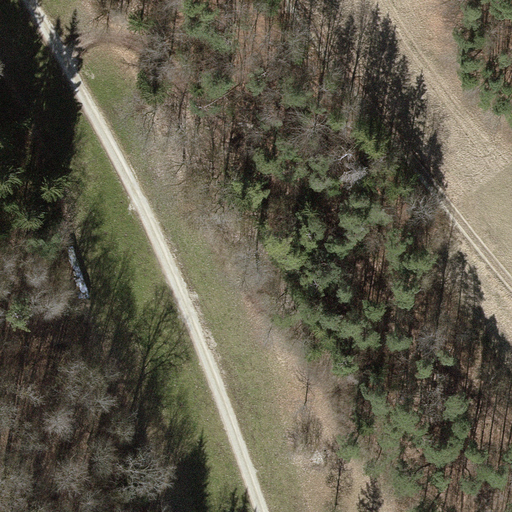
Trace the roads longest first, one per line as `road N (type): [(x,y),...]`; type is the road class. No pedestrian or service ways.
road 1 (track): [(511,428),(394,298),(132,42),(96,40),(68,56)]
road 2 (track): [(29,0),(125,166),(260,511)]
road 3 (track): [(312,0),(448,200),(511,275)]
